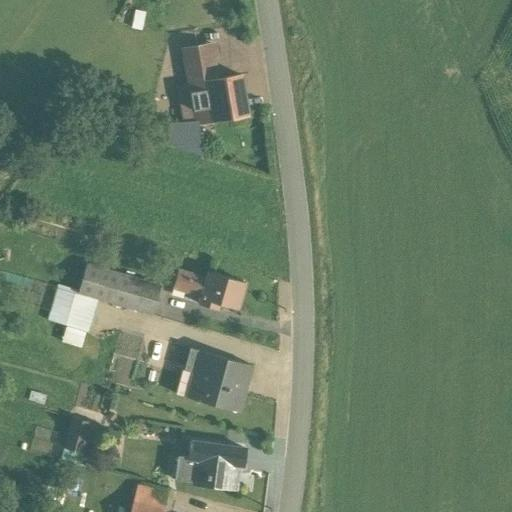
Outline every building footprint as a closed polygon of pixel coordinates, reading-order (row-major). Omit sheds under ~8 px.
[(217,79),(213,58),(211,45),(196,47),(179,51),(185,85),(174,87),(180,123),(167,126),(169,146),(197,155),(196,124),(245,115),(238,76),(217,79)] [(159,285),(85,264),(77,292),(151,314),(159,285)] [(176,271),(170,291),(197,299),(196,304),(214,310),(216,304),(235,309),(242,283),(205,273),(203,280),(176,271)] [(61,343),(80,348),(85,333),(86,333),(97,298),(56,286),(46,322),(65,327),(61,343)] [(179,370),(173,396),(180,397),(239,413),(252,367),(188,349),(182,371),(179,370)] [(132,361),(129,389),(143,390),(146,363),(132,361)] [(83,462),(92,418),(70,414),(62,458),(83,462)] [(177,442),(172,480),(189,483),(189,485),(235,491),(239,467),(241,467),(244,447),(188,439),(187,443),(177,442)] [(162,511),(169,491),(164,489),(163,493),(136,485),(128,511),(162,511)]
